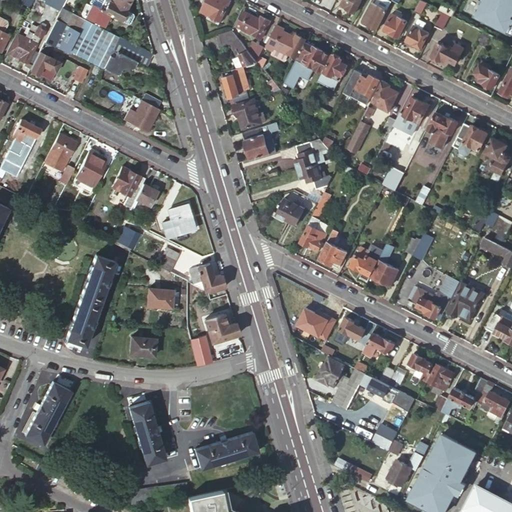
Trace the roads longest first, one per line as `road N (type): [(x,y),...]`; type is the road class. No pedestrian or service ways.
road 1 (unclassified): [(242,259),(267,254),(511,378)]
road 2 (residential): [(0,340),(75,365),(150,376),(266,356)]
road 3 (residential): [(511,121),(273,0)]
road 4 (residential): [(0,76),(220,186)]
road 5 (secondary): [(291,433),(290,369),(262,278),(243,261)]
road 6 (secondary): [(183,65),(220,186)]
